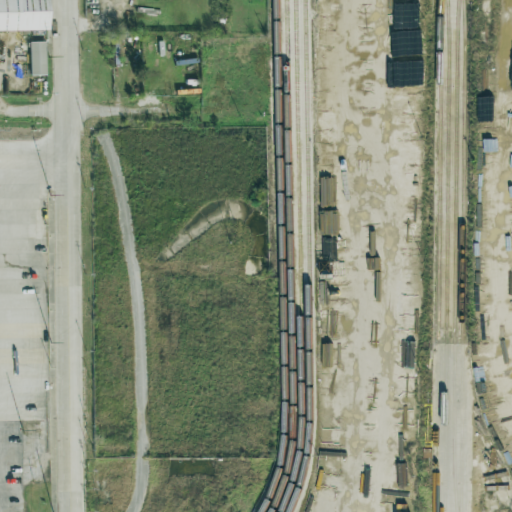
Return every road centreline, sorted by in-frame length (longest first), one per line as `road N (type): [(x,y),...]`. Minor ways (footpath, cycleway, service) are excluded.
road 1 (residential): [(66,0),(67,511)]
road 2 (track): [(129,511),(139,494),(138,307),(102,132)]
